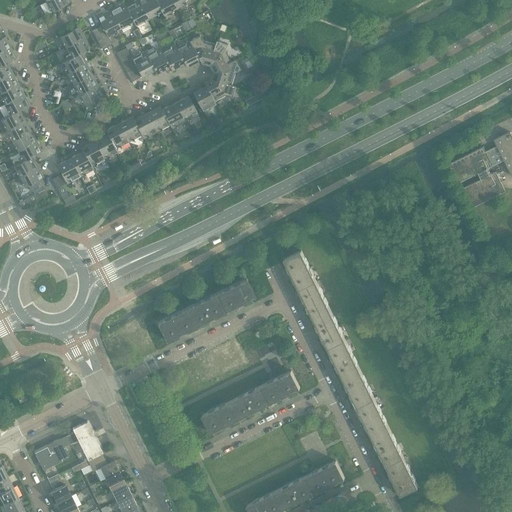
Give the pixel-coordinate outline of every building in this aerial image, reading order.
[(72,2),(70,0),(49,0),(46,2),(52,12),(72,2)] [(149,19),(139,0),(126,7),(134,22),(136,26),(149,19)] [(162,12),(155,0),(139,0),(149,19),(162,12)] [(177,9),(172,0),(155,0),(162,12),(164,16),(177,9)] [(196,2),(194,0),(172,0),(177,9),(185,5),(186,7),(196,2)] [(134,22),(126,7),(124,3),(111,10),(121,29),(134,22)] [(121,29),(111,10),(97,17),(102,26),(107,36),(121,29)] [(107,36),(102,26),(97,28),(102,39),(107,36)] [(85,37),(79,27),(60,37),(66,48),(85,37)] [(102,39),(97,28),(93,31),(98,41),(102,39)] [(0,53),(13,47),(7,36),(0,39),(0,53)] [(112,45),(107,36),(102,39),(107,47),(112,45)] [(209,65),(215,45),(203,41),(200,36),(190,41),(200,60),(202,63),(209,65)] [(85,51),(91,48),(85,37),(66,48),(68,52),(62,56),(65,61),(71,58),(80,53),(85,51)] [(107,47),(102,39),(98,41),(103,50),(107,47)] [(200,60),(190,41),(178,47),(186,64),(188,67),(200,60)] [(231,61),(225,50),(226,44),(216,41),(215,45),(209,65),(213,72),(231,61)] [(186,64),(178,47),(176,44),(163,51),(170,67),(172,71),(186,64)] [(7,63),(18,57),(13,47),(0,53),(0,66),(7,63)] [(119,58),(129,53),(126,48),(116,54),(119,58)] [(170,67),(163,51),(161,48),(147,55),(155,71),(157,74),(170,67)] [(86,63),(89,62),(85,55),(86,54),(85,51),(80,53),(71,58),(65,61),(62,62),(67,73),(86,63)] [(155,71),(147,55),(145,51),(132,59),(134,63),(137,68),(139,73),(142,77),(142,78),(155,71)] [(122,63),(131,58),(129,53),(119,58),(122,63)] [(124,68),(134,63),(132,59),(131,58),(122,63),(124,68)] [(235,72),(240,70),(234,59),(231,61),(213,72),(210,80),(231,85),(235,72)] [(0,79),(13,73),(7,63),(0,66),(0,79)] [(91,74),(86,63),(67,73),(73,84),(91,74)] [(127,73),(137,68),(134,63),(124,68),(127,73)] [(130,78),(139,73),(137,68),(127,73),(130,78)] [(0,92),(18,83),(13,73),(0,79),(0,92)] [(132,83),(142,77),(139,73),(130,78),(132,83)] [(97,84),(91,74),(73,84),(78,94),(97,84)] [(232,97),(235,86),(231,85),(210,80),(205,83),(206,86),(215,102),(226,96),(232,97)] [(23,94),(18,83),(0,92),(0,95),(4,104),(23,94)] [(94,100),(103,95),(97,84),(78,94),(87,110),(97,105),(94,100)] [(215,102),(206,86),(193,94),(203,113),(217,105),(215,102)] [(249,104),(263,97),(260,93),(247,100),(249,104)] [(29,105),(23,94),(4,104),(10,114),(10,115),(19,110),(20,110),(29,105)] [(198,115),(188,96),(175,103),(185,122),(198,115)] [(185,122),(175,103),(162,110),(170,125),(169,126),(171,129),(185,122)] [(170,125),(162,110),(160,106),(146,113),(157,133),(169,126),(170,125)] [(25,120),(20,110),(19,110),(10,115),(10,114),(0,119),(6,130),(25,120)] [(157,133),(146,113),(134,120),(142,135),(142,136),(144,139),(157,133)] [(142,135),(134,120),(132,116),(119,123),(129,142),(142,136),(142,135)] [(31,131),(25,120),(6,130),(12,141),(31,131)] [(129,142),(119,123),(105,131),(107,134),(116,149),(129,142)] [(36,141),(31,131),(12,141),(17,151),(36,141)] [(506,191),(496,171),(490,174),(488,169),(505,160),(511,173),(511,134),(510,131),(495,139),(498,146),(488,151),(485,146),(448,164),(458,184),(479,173),(482,179),(461,189),(470,209),(506,191)] [(107,134),(95,141),(105,160),(118,153),(116,149),(107,134)] [(42,152),(36,141),(17,151),(23,161),(23,162),(32,157),(42,152)] [(105,160),(95,141),(81,148),(83,152),(83,151),(92,167),(105,160)] [(83,151),(83,152),(70,159),(80,178),(94,171),(92,167),(83,151)] [(38,167),(32,157),(23,162),(23,161),(13,166),(19,177),(38,167)] [(80,178),(70,159),(57,166),(62,175),(67,184),(67,185),(80,178)] [(43,178),(40,171),(38,167),(19,177),(25,188),(26,187),(26,188),(31,191),(32,191),(42,186),(39,180),(43,178)] [(67,184),(62,175),(57,177),(62,187),(67,184)] [(62,187),(57,177),(52,180),(57,189),(62,187)] [(35,195),(44,190),(42,186),(32,191),(35,195)] [(37,200),(47,195),(44,190),(35,195),(37,200)] [(316,280),(310,268),(302,251),(284,260),(299,289),(316,280)] [(254,296),(249,286),(246,279),(216,293),(225,311),(254,296)] [(331,310),(325,298),(316,280),(299,289),(313,319),(331,310)] [(225,311),(216,293),(187,308),(195,325),(225,311)] [(195,325),(187,308),(157,323),(166,340),(195,325)] [(345,339),(339,327),(331,310),(313,319),(328,348),(345,339)] [(360,369),(354,357),(345,339),(328,348),(343,377),(360,369)] [(375,398),(368,386),(360,369),(343,377),(357,407),(375,398)] [(300,389),(295,378),(291,371),(262,386),(270,403),(300,389)] [(270,403),(262,386),(232,400),(241,418),(270,403)] [(16,395),(20,403),(25,400),(21,392),(16,395)] [(389,428),(383,415),(375,398),(357,407),(372,436),(389,428)] [(9,404),(7,399),(1,402),(3,407),(9,404)] [(241,418),(232,400),(203,415),(211,432),(241,418)] [(88,460),(102,453),(103,453),(88,422),(73,429),(74,432),(61,439),(60,439),(34,452),(43,471),(70,457),(65,447),(78,440),(88,460)] [(404,457),(398,445),(389,428),(372,436),(386,466),(404,457)] [(108,464),(102,453),(88,460),(90,465),(93,472),(97,470),(100,468),(108,464)] [(418,487),(412,474),(404,457),(386,466),(401,495),(418,487)] [(120,472),(115,461),(108,464),(100,468),(105,479),(120,472)] [(315,493),(345,478),(336,461),(306,476),(315,493)] [(126,483),(120,472),(105,479),(111,490),(126,483)] [(61,480),(58,474),(48,479),(51,485),(61,480)] [(0,493),(13,487),(7,476),(0,479),(0,493)] [(315,493),(306,476),(277,490),(286,508),(315,493)] [(64,486),(61,480),(51,485),(54,491),(64,486)] [(131,494),(126,483),(111,490),(116,501),(131,494)] [(71,496),(66,485),(64,486),(54,491),(51,492),(57,503),(71,496)] [(18,498),(13,487),(0,493),(0,498),(3,505),(18,498)] [(276,511),(286,508),(277,490),(247,505),(250,511),(276,511)] [(122,511),(137,506),(131,494),(116,501),(121,511),(122,511)] [(65,511),(77,507),(71,496),(57,503),(61,511),(65,511)] [(17,511),(24,509),(18,498),(3,505),(6,511),(17,511)]
